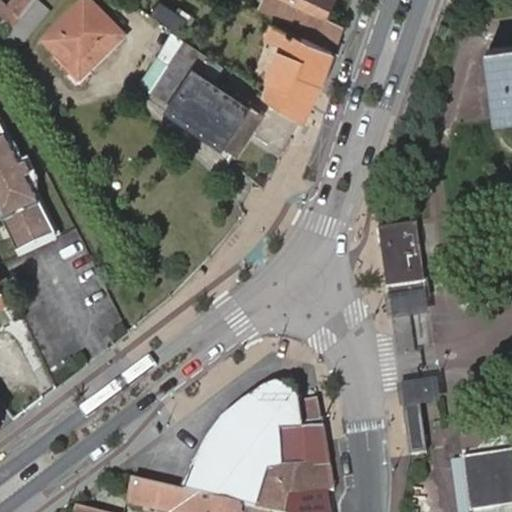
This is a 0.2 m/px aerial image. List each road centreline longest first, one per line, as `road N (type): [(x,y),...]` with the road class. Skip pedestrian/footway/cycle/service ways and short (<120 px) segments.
road 1 (secondary): [(0,511),(306,281)]
road 2 (secondary): [(290,264),(0,478)]
road 3 (secondary): [(306,281),(342,231),(420,0)]
road 4 (secondary): [(392,0),(318,222),(290,264)]
road 5 (tertiary): [(368,511),(355,350),(306,281)]
